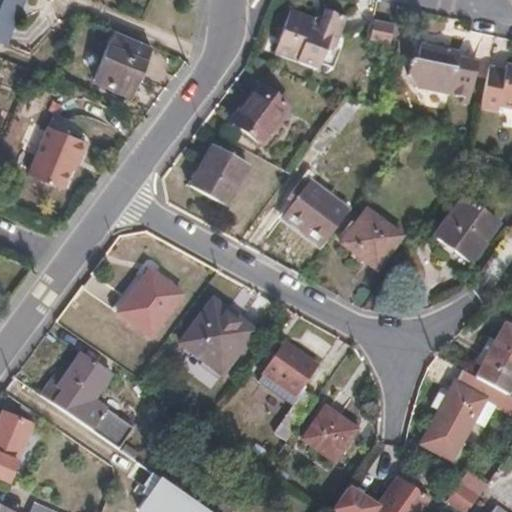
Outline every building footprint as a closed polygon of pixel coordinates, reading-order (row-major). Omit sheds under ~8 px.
[(0,0),(0,44),(6,47),(26,0),(0,0)] [(334,46),(346,17),(323,8),(317,22),(312,21),(314,14),(293,6),(274,49),(319,68),(321,60),(325,50),(334,46)] [(388,47),(392,26),(373,23),(369,44),(388,47)] [(138,86),(152,52),(118,37),(111,34),(90,81),(128,97),(133,84),(138,86)] [(466,103),(474,61),(454,58),(455,51),(420,44),(418,52),(413,55),(412,61),(405,61),(402,74),(411,87),(460,96),(460,102),(466,103)] [(333,64),(339,49),(334,46),(325,50),(321,60),(333,64)] [(511,110),(511,65),(503,64),(502,69),(485,67),(477,109),(496,113),(497,108),(511,110)] [(133,98),(138,86),(133,84),(128,97),(133,98)] [(257,144),(287,107),(257,84),(226,118),(257,144)] [(317,154),(348,113),(338,106),(309,147),(317,154)] [(84,156),(91,140),(69,130),(72,122),(57,115),(53,123),(51,123),(31,171),(65,185),(74,166),(73,166),(78,154),(84,156)] [(222,208),(243,166),(205,146),(185,187),(222,208)] [(79,169),(84,156),(78,154),(73,166),(74,166),(79,169)] [(321,249),(348,212),(309,183),(312,176),(306,171),(289,193),(295,199),(280,219),(321,249)] [(469,261),(498,223),(462,196),(433,233),(447,245),(469,261)] [(373,268),(397,234),(363,210),(339,244),(373,268)] [(146,339),(178,297),(144,274),(114,315),(146,339)] [(219,375),(250,334),(208,304),(177,345),(219,375)] [(506,395),(511,382),(511,331),(500,325),(474,378),(490,387),(506,395)] [(298,392),(313,369),(280,346),(260,375),(292,398),(287,406),(292,409),(274,435),(284,443),(314,403),(298,392)] [(94,399),(108,378),(77,358),(60,383),(52,377),(40,396),(118,448),(133,425),(94,399)] [(471,422),(490,387),(474,378),(460,371),(420,444),(450,461),(471,422)] [(287,406),(292,398),(260,375),(255,383),(287,406)] [(490,387),(471,422),(482,428),(493,409),(511,417),(511,398),(506,395),(490,387)] [(0,480),(6,483),(34,416),(4,405),(0,414),(0,480)] [(335,464),(356,432),(323,410),(301,441),(335,464)] [(416,511),(424,501),(406,489),(410,484),(396,475),(374,509),(371,511),(416,511)] [(216,511),(162,477),(150,496),(140,511),(142,511),(216,511)] [(465,511),(466,511),(477,497),(457,484),(447,499),(465,511)] [(331,511),(371,511),(374,509),(347,490),(331,511)] [(51,511),(31,503),(27,511),(51,511)]
